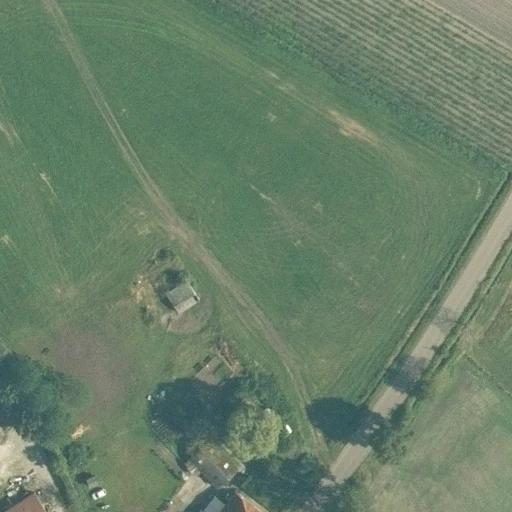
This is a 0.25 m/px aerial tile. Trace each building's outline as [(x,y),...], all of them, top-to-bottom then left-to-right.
[(166,294),(176,311),(197,299),(186,281),(166,294)] [(189,456),(217,485),(237,467),(208,437),(189,456)] [(94,474),(86,477),(89,485),(97,482),(94,474)] [(46,511),(44,508),(33,491),(0,511),(46,511)] [(262,511),(234,491),(217,511),(203,511),(200,509),(197,511),(262,511)]
